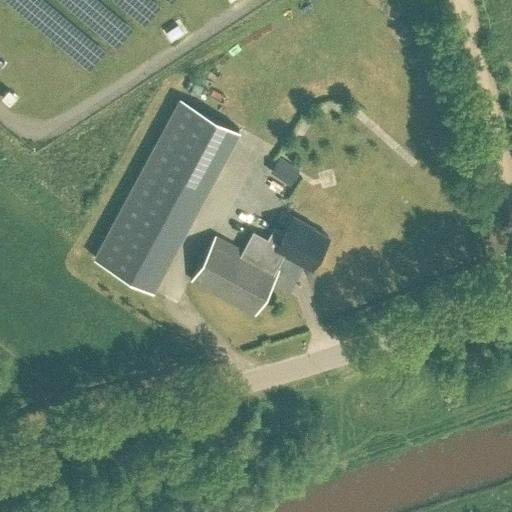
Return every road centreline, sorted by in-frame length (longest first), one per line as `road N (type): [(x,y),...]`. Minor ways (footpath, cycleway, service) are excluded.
road 1 (tertiary): [(0,466),(52,434),(328,354),(511,274)]
road 2 (track): [(459,0),(511,190)]
